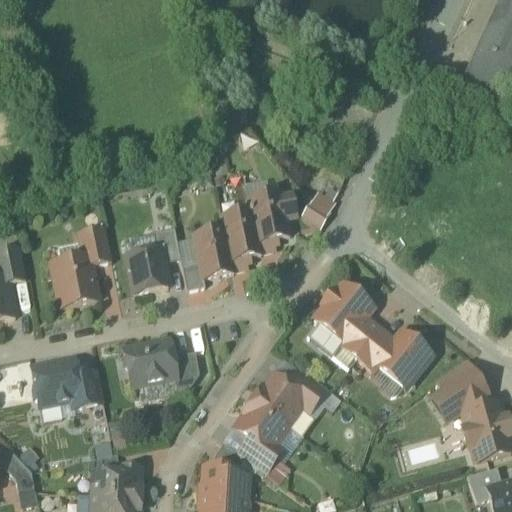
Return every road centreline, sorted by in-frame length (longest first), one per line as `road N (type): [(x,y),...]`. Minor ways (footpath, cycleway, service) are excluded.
road 1 (residential): [(278,317),(257,309),(0,361)]
road 2 (residential): [(340,224),(382,157),(455,0)]
road 3 (residential): [(177,511),(191,445),(278,317)]
road 4 (residential): [(511,364),(340,224)]
